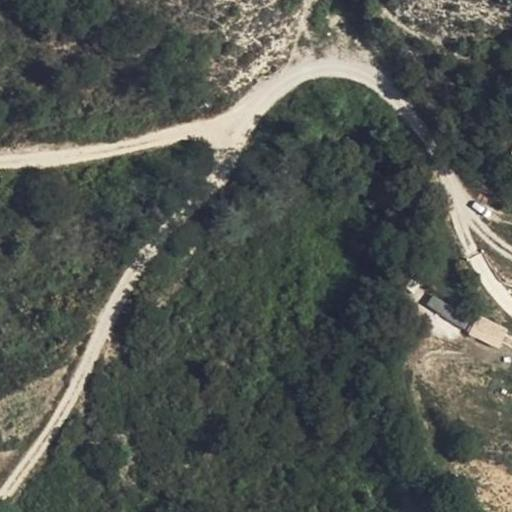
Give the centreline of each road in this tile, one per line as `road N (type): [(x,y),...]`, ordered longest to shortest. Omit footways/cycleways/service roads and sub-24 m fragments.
road 1 (track): [(236,122),(215,177),(116,301),(0,506)]
road 2 (track): [(511,257),(465,211),(400,99),(379,78),(339,63),(296,70),(236,122)]
road 3 (track): [(236,122),(85,151),(0,157)]
